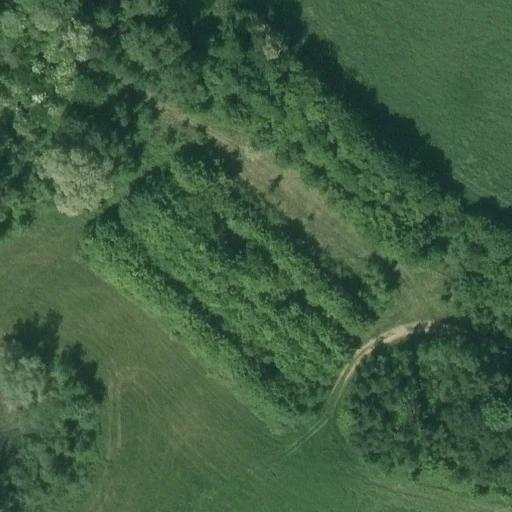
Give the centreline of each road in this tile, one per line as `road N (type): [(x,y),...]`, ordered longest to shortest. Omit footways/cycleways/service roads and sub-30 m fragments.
road 1 (track): [(35,0),(173,135),(451,327),(511,352)]
road 2 (track): [(336,511),(291,488),(288,468),(299,445),(343,375),(388,336),(451,327)]
